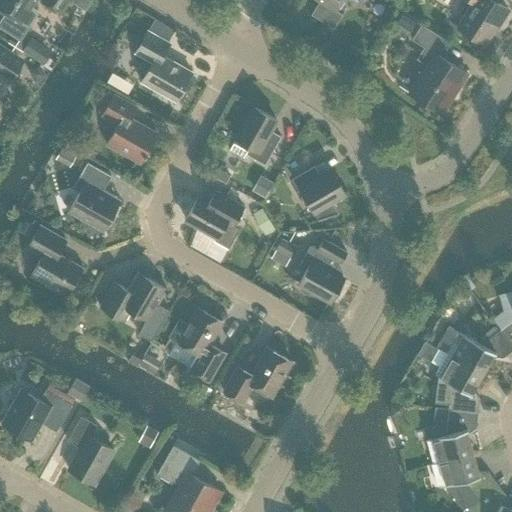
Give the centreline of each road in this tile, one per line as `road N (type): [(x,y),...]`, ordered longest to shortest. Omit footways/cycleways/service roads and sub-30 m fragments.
road 1 (residential): [(336,354),(154,252),(152,229),(231,49)]
road 2 (residential): [(379,204),(361,154),(318,106),(231,49)]
road 3 (residential): [(379,204),(446,170),(511,71)]
road 4 (residential): [(245,511),(336,354)]
road 5 (residential): [(336,354),(371,292),(382,252),(379,204)]
